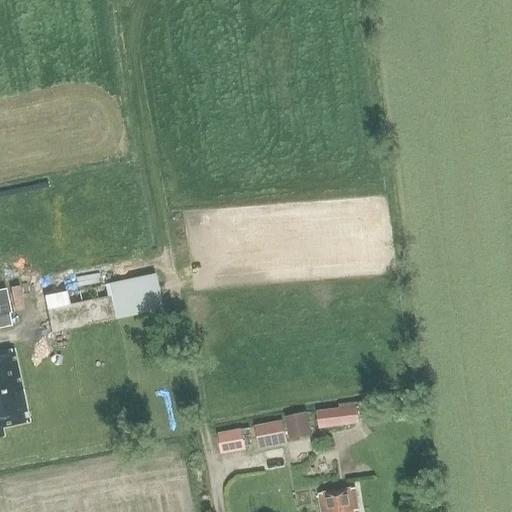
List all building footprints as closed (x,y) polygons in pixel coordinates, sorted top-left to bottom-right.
[(155,274),(44,298),(51,333),(163,309),(155,274)] [(0,326),(16,324),(10,286),(0,287),(0,326)] [(0,428),(28,422),(13,351),(0,354),(0,437),(2,437),(0,428)] [(316,411),(319,429),(359,423),(356,403),(338,406),(338,408),(316,411)] [(306,412),(284,417),(288,434),(310,429),(306,412)] [(259,449),(287,443),(282,421),(254,426),(259,449)] [(221,430),(224,451),(251,448),(248,426),(221,430)] [(352,511),(358,511),(354,489),(318,495),(321,511),(352,511)]
